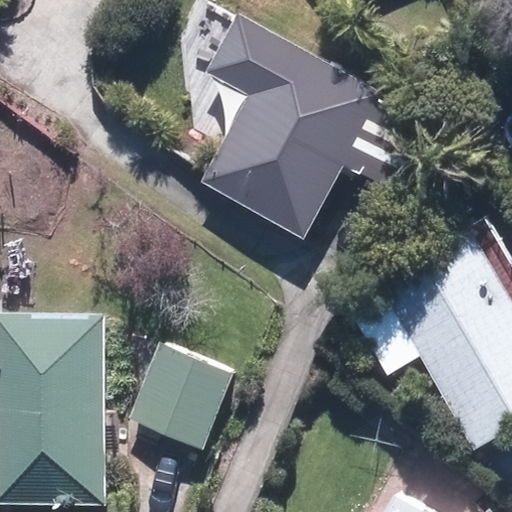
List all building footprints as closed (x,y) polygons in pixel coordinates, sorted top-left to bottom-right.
[(436,106),(254,10),(223,68),(264,90),(221,171),(318,222),(355,152),(399,175),(436,106)] [(511,280),(476,221),(389,274),(491,441),(511,428),(511,280)] [(114,315),(12,314),(11,491),(112,492),(114,315)] [(238,364),(173,340),(146,409),(212,433),(238,364)] [(443,511),(407,492),(395,511),(443,511)]
